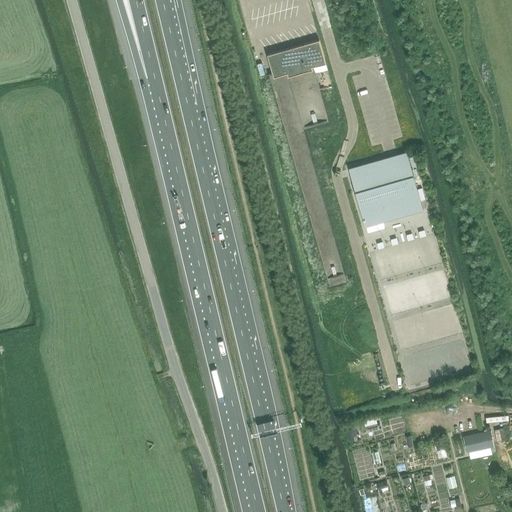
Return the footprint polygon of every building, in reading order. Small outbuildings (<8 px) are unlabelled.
[(269,74),(326,274),(330,288),(348,283),(304,130),(330,123),(314,67),(326,63),(325,58),(320,39),(267,54),(273,74),(270,75),(269,74)] [(407,152),(349,168),(366,226),(424,210),(407,152)] [(380,413),(361,415),(363,427),(381,425),(380,413)] [(503,428),(495,430),(497,442),(505,440),(503,428)] [(467,452),(494,446),(491,431),(464,436),(467,452)] [(440,443),(441,454),(449,453),(448,443),(440,443)]
